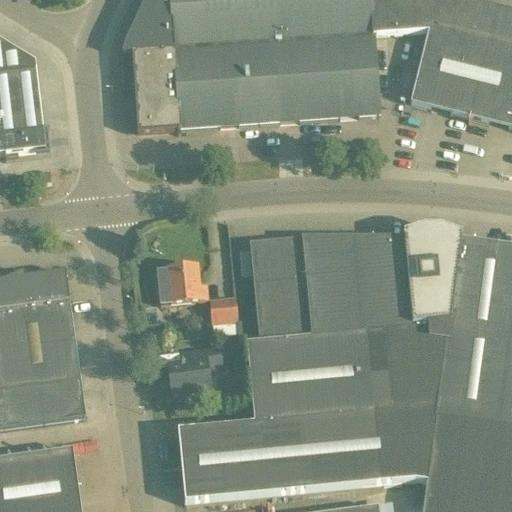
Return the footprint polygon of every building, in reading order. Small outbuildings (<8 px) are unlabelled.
[(122,69),(120,69),(122,97),(123,97),(123,96),(136,95),(139,135),(378,119),(373,39),(428,36),(410,107),(511,132),(511,0),(147,0),(131,37),(127,45),(123,53),(122,58),(121,61),(121,63),(122,69)] [(34,66),(0,45),(0,158),(3,158),(4,165),(17,163),(16,157),(34,155),(34,159),(49,157),(46,132),(42,132),(35,74),(34,66)] [(49,175),(36,177),(37,188),(51,186),(49,175)] [(253,429),(177,437),(184,508),(402,487),(426,484),(421,511),(511,511),(511,252),(461,245),(461,246),(459,246),(459,241),(440,235),(422,234),(402,240),(402,245),(318,245),(299,245),(249,249),(259,349),(256,349),(247,350),(245,350),(252,414),(253,429)] [(198,293),(196,271),(167,274),(167,275),(157,276),(160,309),(206,305),(204,292),(198,293)] [(0,433),(84,422),(65,281),(26,287),(21,278),(0,287),(0,433)] [(211,329),(237,327),(235,301),(209,303),(211,329)] [(205,325),(192,326),(193,335),(206,334),(205,325)] [(171,401),(209,396),(206,373),(221,371),(218,352),(181,357),(182,369),(167,371),(171,401)] [(0,511),(79,511),(71,456),(0,465),(0,511)]
